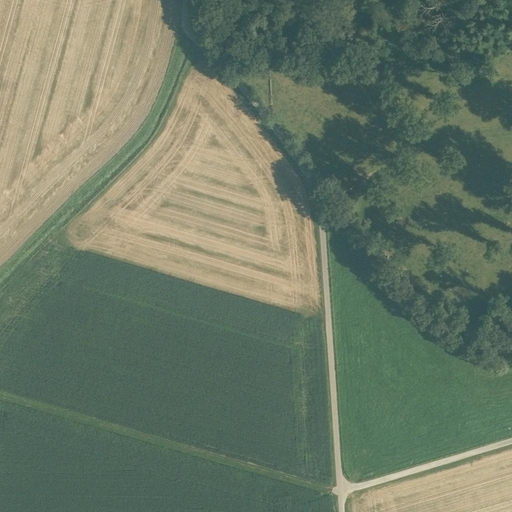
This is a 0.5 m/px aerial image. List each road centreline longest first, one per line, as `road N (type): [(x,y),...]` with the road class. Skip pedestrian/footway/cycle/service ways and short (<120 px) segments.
road 1 (unclassified): [(341,511),(314,191),(262,111),(184,27),(185,0)]
road 2 (track): [(0,395),(332,492),(511,441)]
road 3 (track): [(0,272),(142,126),(184,27)]
